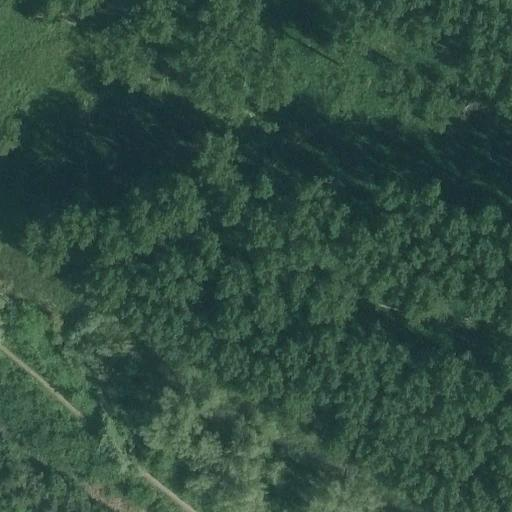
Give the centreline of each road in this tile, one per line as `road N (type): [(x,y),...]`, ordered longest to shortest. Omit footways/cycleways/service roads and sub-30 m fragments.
road 1 (track): [(192,511),(0,349)]
road 2 (track): [(511,100),(298,0)]
